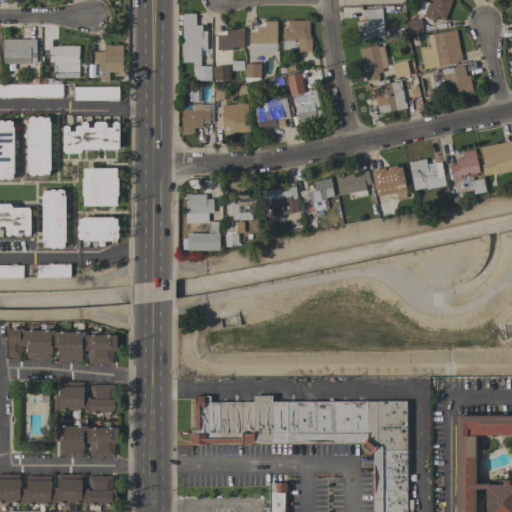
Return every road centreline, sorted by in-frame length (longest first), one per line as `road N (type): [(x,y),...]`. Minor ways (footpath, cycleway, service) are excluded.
road 1 (residential): [(152,167),(353,142),(511,109)]
road 2 (secondary): [(150,267),(152,0)]
road 3 (secondary): [(147,511),(150,317)]
road 4 (residential): [(353,142),(335,57),(335,0)]
